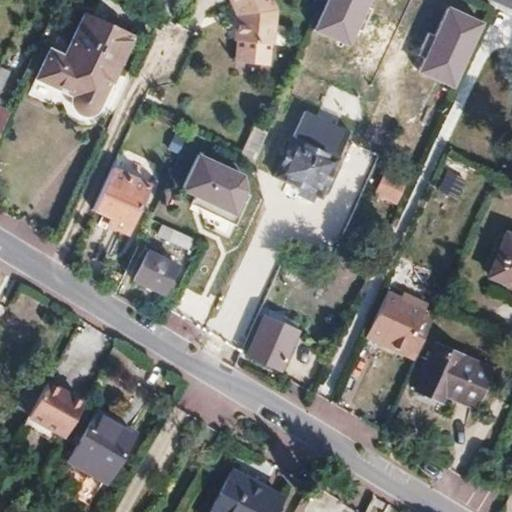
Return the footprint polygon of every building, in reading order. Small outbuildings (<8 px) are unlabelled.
[(233,0),(234,2),(238,1),(243,10),(240,12),(237,37),(274,40),(279,5),(275,0),(233,0)] [(353,47),(372,0),(329,0),(317,32),(353,47)] [(495,0),(494,3),(511,10),(511,3),(503,0),(495,0)] [(243,10),(238,1),(234,2),(240,12),(243,10)] [(487,23),(451,7),(422,73),(456,91),(487,23)] [(87,127),(118,60),(73,38),(52,79),(38,72),(25,100),(61,117),(60,121),(60,125),(61,129),(64,133),(67,135),(71,137),(75,137),(79,136),(82,134),(85,131),(87,127)] [(0,94),(22,48),(9,42),(0,62),(0,94)] [(274,179),(320,199),(340,151),(290,129),(276,162),(281,164),(274,179)] [(247,178),(200,154),(185,190),(239,216),(249,198),(247,178)] [(126,231),(149,184),(113,167),(92,212),(109,220),(107,223),(126,231)] [(487,183),(466,174),(448,216),(468,225),(487,183)] [(373,198),(398,204),(402,183),(377,177),(373,198)] [(311,245),(318,249),(334,256),(348,226),(334,219),(327,235),(318,231),(311,245)] [(158,233),(188,248),(192,238),(162,223),(158,233)] [(292,237),(288,246),(314,258),(318,249),(311,245),(292,237)] [(511,287),(511,238),(507,237),(490,278),(511,287)] [(147,249),(134,278),(162,291),(176,262),(159,254),(162,246),(154,242),(150,250),(147,249)] [(426,305),(400,294),(398,299),(384,293),(364,337),(404,355),(421,315),(426,305)] [(421,315),(404,355),(414,360),(432,320),(421,315)] [(297,330),(266,316),(248,355),(279,369),(297,330)] [(473,409),(489,371),(434,348),(415,392),(442,404),(445,397),(473,409)] [(44,381),(46,377),(34,370),(17,403),(29,409),(44,381)] [(29,409),(26,415),(50,428),(63,434),(81,401),(44,381),(29,409)] [(66,459),(103,481),(132,431),(93,410),(66,459)] [(22,423),(46,437),(50,428),(26,415),(22,423)] [(270,511),(280,495),(232,468),(206,511),(270,511)]
